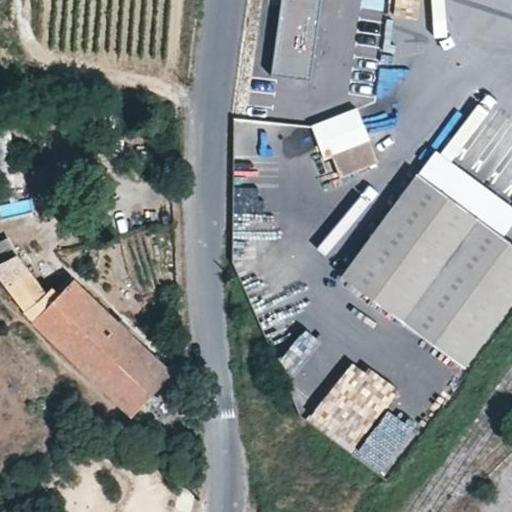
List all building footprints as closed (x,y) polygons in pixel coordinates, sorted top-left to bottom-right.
[(322,0),(282,0),(274,74),(314,78),(322,0)] [(362,109),(315,123),(325,155),(332,153),(372,141),(362,109)] [(511,223),(511,189),(445,138),(417,174),(501,237),(511,223)] [(372,141),(332,153),(339,175),(378,162),(372,141)] [(417,174),(341,274),(462,362),(511,293),(511,245),(501,237),(417,174)] [(31,198),(0,204),(2,215),(32,210),(31,198)] [(73,363),(131,414),(170,369),(71,278),(51,299),(8,240),(0,243),(0,280),(2,285),(17,304),(33,324),(73,363)] [(364,340),(306,419),(352,453),(410,373),(364,340)] [(369,463),(384,474),(396,457),(381,446),(369,463)]
